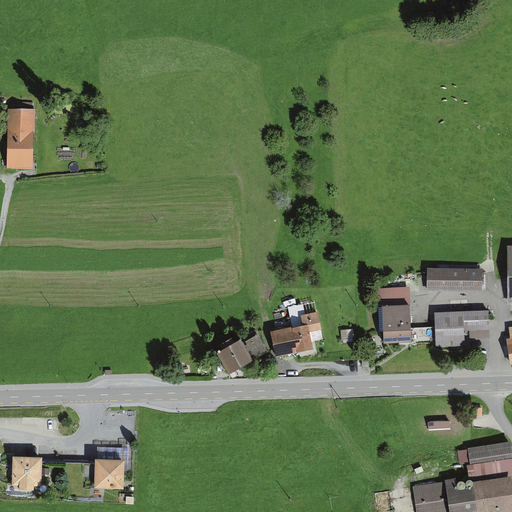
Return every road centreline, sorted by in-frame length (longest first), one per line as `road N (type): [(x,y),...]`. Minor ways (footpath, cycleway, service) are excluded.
road 1 (secondary): [(92,395),(511,383)]
road 2 (residential): [(92,395),(84,437),(72,444),(0,433)]
